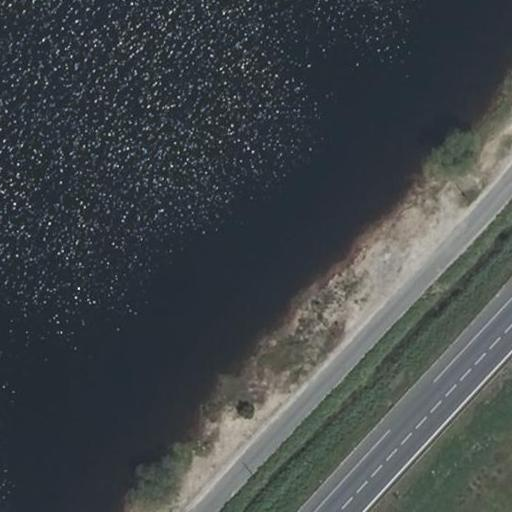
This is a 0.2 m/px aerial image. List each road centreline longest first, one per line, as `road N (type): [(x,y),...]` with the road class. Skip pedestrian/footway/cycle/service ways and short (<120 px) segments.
road 1 (unclassified): [(511,177),(208,511)]
road 2 (motorway): [(511,328),(342,511)]
